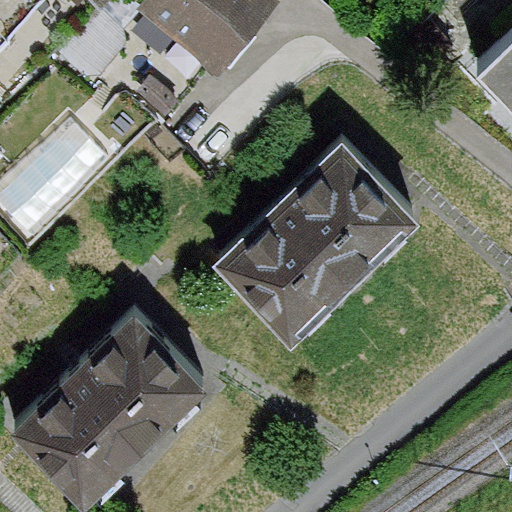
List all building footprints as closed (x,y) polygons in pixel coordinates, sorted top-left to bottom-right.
[(0,0),(0,53),(50,0),(0,0)] [(149,0),(143,9),(222,70),(276,0),(149,0)] [(511,24),(470,66),(511,108),(511,24)] [(228,240),(310,316),(429,187),(347,111),(228,240)] [(6,408),(88,490),(209,369),(127,288),(6,408)]
